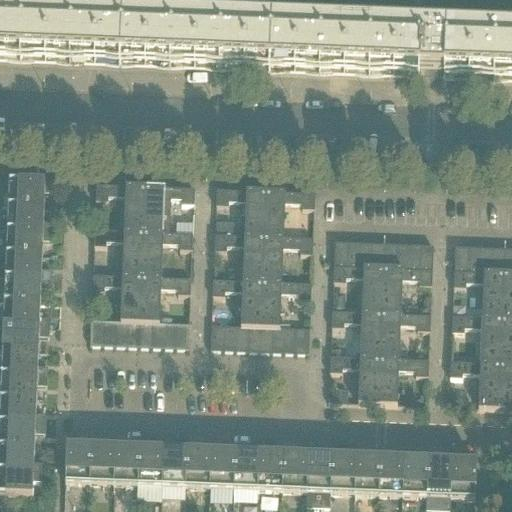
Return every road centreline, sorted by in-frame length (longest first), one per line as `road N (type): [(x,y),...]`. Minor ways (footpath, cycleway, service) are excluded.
road 1 (tertiary): [(511,124),(0,105)]
road 2 (residential): [(297,431),(81,421),(81,376),(98,363),(283,374),(299,390)]
road 3 (residential): [(511,442),(297,431)]
road 4 (residential): [(323,231),(511,238)]
